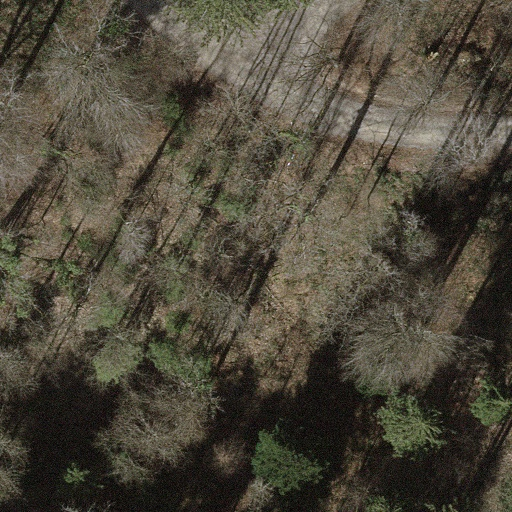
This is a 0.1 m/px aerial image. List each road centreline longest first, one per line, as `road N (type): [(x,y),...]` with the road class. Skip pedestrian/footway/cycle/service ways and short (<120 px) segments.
road 1 (track): [(511,137),(434,136),(329,112),(140,0)]
road 2 (track): [(207,43),(322,0)]
